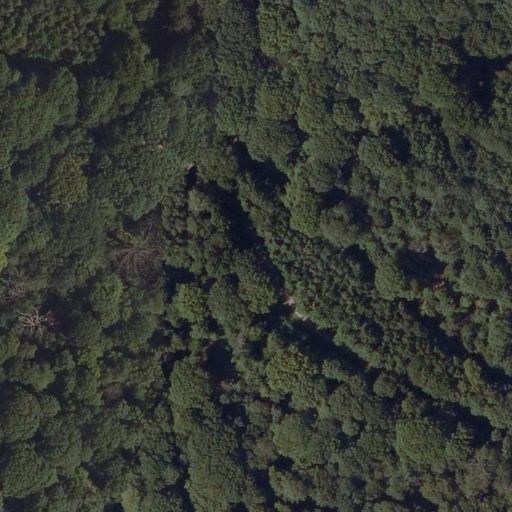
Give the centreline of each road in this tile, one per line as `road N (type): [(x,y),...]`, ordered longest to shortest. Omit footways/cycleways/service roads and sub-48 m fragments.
road 1 (track): [(0,66),(165,90),(297,182),(473,355),(511,377)]
road 2 (track): [(511,426),(327,334),(203,172),(136,142)]
road 3 (track): [(511,58),(267,160)]
road 4 (track): [(136,142),(92,129),(0,135)]
